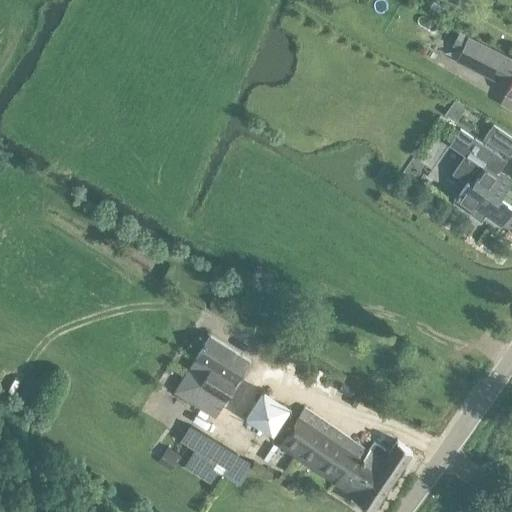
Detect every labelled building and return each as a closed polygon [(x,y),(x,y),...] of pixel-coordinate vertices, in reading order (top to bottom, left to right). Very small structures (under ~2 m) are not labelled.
[(511,58),(459,31),(451,46),(460,51),(457,57),(508,84),(504,93),(509,95),(503,106),(511,111),(511,58)] [(455,121),(465,107),(454,99),(444,113),(455,121)] [(511,138),(493,125),(484,138),(508,155),(511,149),(511,138)] [(459,129),(449,144),(464,154),(452,172),(465,182),(451,201),(468,212),(472,206),(500,226),(511,208),(511,206),(499,198),(511,181),(497,171),(504,161),(505,160),(459,129)] [(213,417),(249,361),(208,336),(173,392),(213,417)] [(351,397),(356,385),(342,379),(337,391),(351,397)] [(264,385),(244,415),(273,434),(293,404),(264,385)] [(366,451),(366,450),(303,408),(278,445),(333,482),(334,481),(351,493),(349,497),(370,511),(411,451),(396,441),(388,453),(372,442),(366,451)] [(240,484),(254,462),(190,422),(180,439),(216,461),(212,467),(240,484)] [(167,446),(157,460),(171,470),(181,456),(167,446)]
